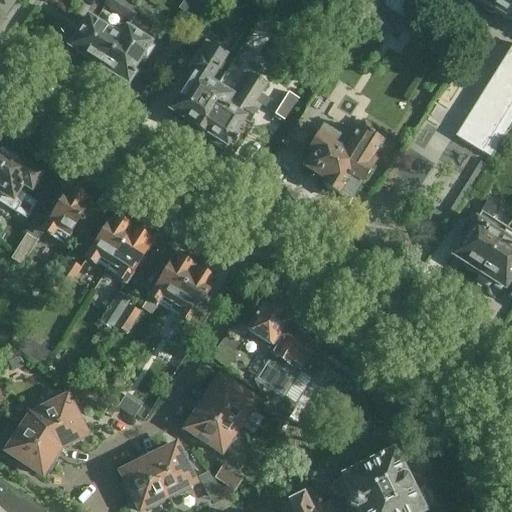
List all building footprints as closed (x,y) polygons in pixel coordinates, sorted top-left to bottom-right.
[(122,0),(107,0),(104,6),(131,24),(139,11),(133,7),(122,0)] [(140,0),(137,0),(133,7),(139,11),(144,15),(150,6),(140,0)] [(417,27),(424,15),(398,0),(385,0),(382,6),(417,27)] [(511,47),(455,137),(492,160),(511,127),(511,0),(467,0),(482,9),(482,12),(483,14),(485,16),(487,17),(489,18),(491,18),(493,17),(494,17),(498,20),(499,22),(499,24),(501,26),(503,27),(505,28),(507,28),(509,27),(510,27),(511,28),(511,47)] [(131,24),(136,27),(144,15),(139,11),(131,24)] [(102,70),(120,40),(87,20),(75,40),(73,39),(70,40),(68,41),(67,42),(65,44),(65,47),(65,49),(65,52),(67,54),(68,55),(70,56),(73,57),(75,57),(77,56),(78,56),(102,70)] [(126,31),(120,40),(102,70),(116,79),(116,81),(116,84),(118,85),(119,87),(121,88),(124,88),(126,88),(127,87),(137,72),(134,69),(149,46),(126,31)] [(175,37),(160,60),(172,68),(188,45),(175,37)] [(169,113),(169,114),(166,118),(182,128),(184,123),(191,127),(218,86),(213,83),(229,58),(225,55),(224,58),(208,47),(209,45),(205,42),(186,73),(192,76),(169,113)] [(191,127),(210,139),(207,143),(222,153),(225,148),(225,149),(243,121),(250,126),(262,107),(257,104),(269,85),(246,71),(233,90),(230,88),(227,92),(218,86),(191,127)] [(323,129),(319,136),(299,123),(284,146),(304,159),(308,152),(313,155),(303,170),(325,184),(323,188),(349,205),(376,162),(372,160),(386,139),(363,124),(349,146),(345,143),(340,150),(334,146),(339,139),(323,129)] [(0,173),(10,157),(0,150),(0,148),(2,145),(0,143),(0,173)] [(0,173),(0,204),(1,205),(14,213),(14,214),(15,215),(26,221),(37,204),(17,192),(21,185),(28,190),(37,176),(30,172),(31,170),(10,157),(0,173)] [(448,227),(487,166),(481,162),(446,218),(420,201),(416,207),(448,227)] [(483,174),(470,196),(483,204),(496,181),(483,174)] [(68,192),(42,233),(63,246),(88,205),(85,203),(84,196),(77,192),(71,194),(68,192)] [(478,274),(505,231),(490,221),(497,217),(497,208),(487,205),(473,227),(471,226),(458,246),(460,248),(451,262),(461,268),(463,265),(478,274)] [(107,269),(131,232),(129,231),(128,225),(121,221),(115,222),(112,219),(86,260),(94,266),(97,262),(107,269)] [(511,235),(505,231),(478,274),(493,284),(491,287),(501,294),(510,280),(511,281),(511,280),(511,235)] [(131,232),(107,269),(119,276),(117,280),(125,285),(151,244),(148,242),(147,237),(140,232),(134,234),(131,232)] [(22,268),(38,243),(26,235),(10,259),(22,268)] [(157,306),(168,313),(194,271),(192,270),(190,264),(183,260),(177,261),(175,259),(141,311),(149,317),(157,306)] [(79,272),(68,265),(55,286),(66,293),(79,272)] [(171,334),(165,343),(185,355),(188,350),(188,351),(209,318),(197,311),(214,284),(211,283),(209,277),(203,272),(197,273),(194,271),(168,313),(188,326),(180,339),(171,334)] [(117,322),(129,303),(119,296),(107,314),(117,322)] [(270,349),(293,313),(269,298),(246,334),(270,349)] [(126,337),(139,315),(129,308),(115,330),(126,337)] [(254,382),(255,384),(271,415),(282,399),(283,400),(308,360),(317,366),(322,366),(327,357),(355,375),(365,360),(329,336),(319,351),(288,331),(255,381),(254,382)] [(201,406),(238,429),(240,426),(243,427),(254,411),(251,409),(255,403),(218,380),(214,386),(211,384),(205,394),(208,396),(201,406)] [(22,428),(59,452),(59,451),(86,437),(66,399),(60,402),(58,399),(41,407),(43,410),(30,417),(22,428)] [(110,405),(103,415),(110,419),(117,409),(110,405)] [(238,429),(201,406),(195,415),(192,413),(186,423),(189,425),(184,431),(221,455),(225,449),(228,451),(238,435),(235,433),(238,429)] [(59,452),(22,428),(20,432),(17,430),(6,446),(9,448),(5,454),(42,478),(45,472),(48,474),(55,463),(52,462),(59,452)] [(147,461),(167,499),(171,497),(172,500),(189,492),(188,489),(194,486),(175,447),(168,450),(167,447),(156,452),(158,455),(147,461)] [(342,480),(332,485),(337,495),(342,493),(349,508),(350,509),(351,510),(352,511),(353,511),(354,511),(355,511),(357,511),(358,511),(423,511),(431,509),(430,507),(431,505),(431,503),(431,501),(431,499),(430,497),(428,495),(427,493),(425,492),(423,491),(422,490),(413,495),(392,454),(386,458),(383,454),(379,456),(379,455),(373,458),(374,459),(369,461),(371,465),(342,480)] [(167,499),(147,461),(137,466),(135,463),(125,468),(126,471),(120,474),(138,511),(141,511),(146,510),(146,511),(149,511),(164,504),(163,501),(167,499)] [(308,511),(301,498),(286,505),(289,511),(308,511)]
